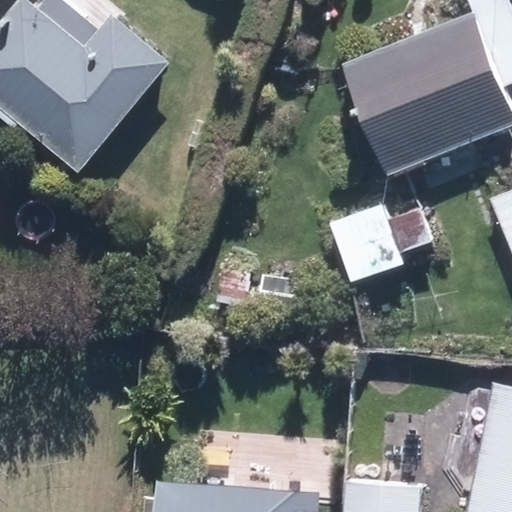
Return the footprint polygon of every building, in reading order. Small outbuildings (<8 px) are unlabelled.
[(26,0),(23,0),(0,27),(0,104),(79,171),(171,62),(116,16),(103,31),(66,0),(47,0),(39,10),(26,0)] [(347,66),(390,173),(511,124),(511,115),(472,16),(347,66)] [(418,192),(334,218),(353,280),(408,263),(404,248),(433,239),(418,192)] [(511,195),(495,202),(511,244),(511,195)] [(511,511),(511,386),(494,383),(468,511),(511,511)] [(161,480),(158,511),(318,511),(321,494),(161,480)] [(343,511),(416,511),(418,488),(345,483),(343,511)]
